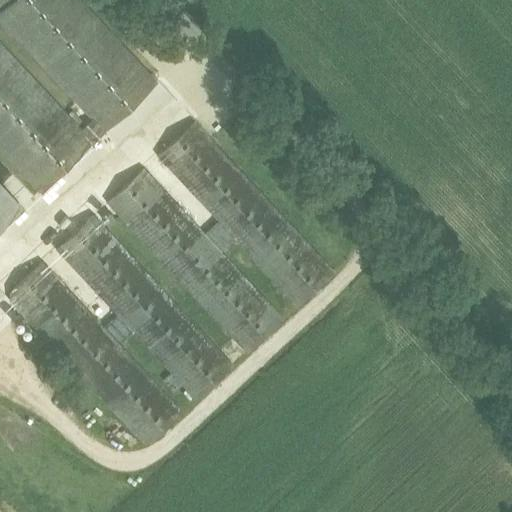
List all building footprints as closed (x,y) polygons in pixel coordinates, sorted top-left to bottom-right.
[(157,82),(80,0),(0,0),(0,18),(93,118),(81,129),(0,42),(0,147),(40,191),(157,82)] [(166,156),(211,198),(227,181),(199,154),(192,162),(181,152),(181,151),(175,146),(166,156)] [(133,183),(115,201),(133,220),(152,202),(133,183)] [(0,228),(22,208),(0,184),(0,228)] [(166,219),(174,225),(189,208),(174,194),(166,202),(175,210),(166,219)] [(129,342),(141,331),(203,397),(223,379),(217,372),(232,358),(137,256),(123,269),(86,228),(63,248),(85,273),(78,280),(106,311),(115,303),(125,313),(113,325),(129,342)] [(219,315),(256,352),(291,316),(239,265),(227,277),(242,292),(219,315)] [(16,293),(31,304),(44,287),(30,276),(16,293)]
